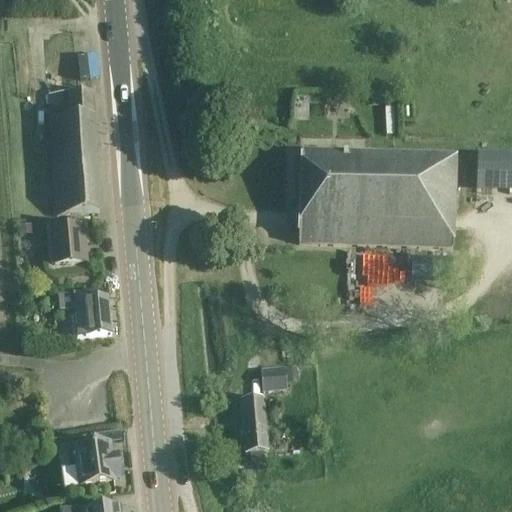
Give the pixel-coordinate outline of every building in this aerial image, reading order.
[(378,94),(369,95),(369,103),(379,102),(378,94)] [(48,112),(51,158),(54,221),(101,217),(92,96),(50,99),(47,99),(48,112)] [(511,157),(476,156),(475,190),(511,191),(511,157)] [(451,253),(454,161),(300,157),(297,248),(451,253)] [(30,226),(20,228),(21,237),(31,236),(30,226)] [(49,231),(52,268),(86,265),(84,243),(86,242),(85,227),(49,231)] [(412,283),(452,285),(453,261),(413,259),(412,283)] [(86,295),(57,297),(59,313),(74,312),(74,315),(77,340),(111,337),(107,299),(105,300),(87,301),(86,295)] [(261,372),(263,395),(287,393),(285,371),(261,372)] [(263,402),(241,404),(246,457),(250,456),(251,464),(264,462),(263,454),(268,454),(263,402)] [(111,457),(109,445),(85,448),(85,445),(65,448),(65,449),(68,448),(71,467),(78,466),(81,487),(114,483),(114,479),(120,479),(117,456),(111,457)]
